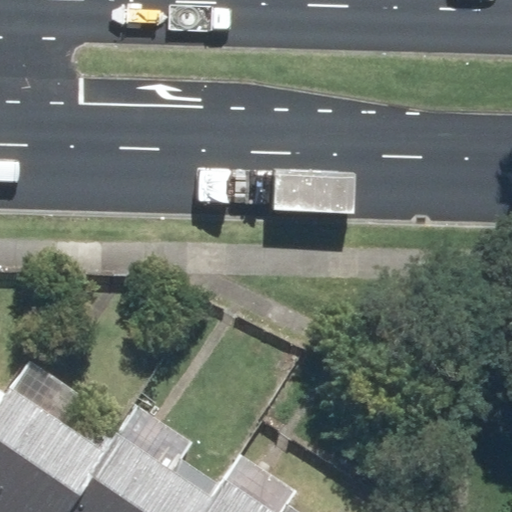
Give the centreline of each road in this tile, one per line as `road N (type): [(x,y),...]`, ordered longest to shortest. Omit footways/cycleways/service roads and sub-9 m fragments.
road 1 (primary): [(511,159),(0,144)]
road 2 (primary): [(77,0),(511,12)]
